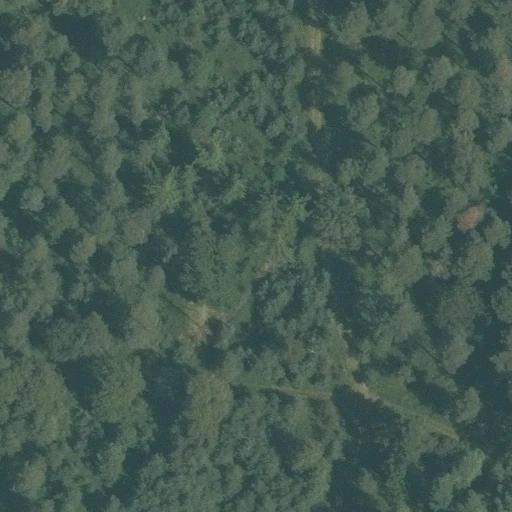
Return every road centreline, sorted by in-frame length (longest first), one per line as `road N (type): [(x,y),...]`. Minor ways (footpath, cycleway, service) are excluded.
road 1 (track): [(0,351),(257,393),(372,401),(511,484)]
road 2 (track): [(319,511),(348,451),(352,399),(313,276),(297,126),(298,0)]
